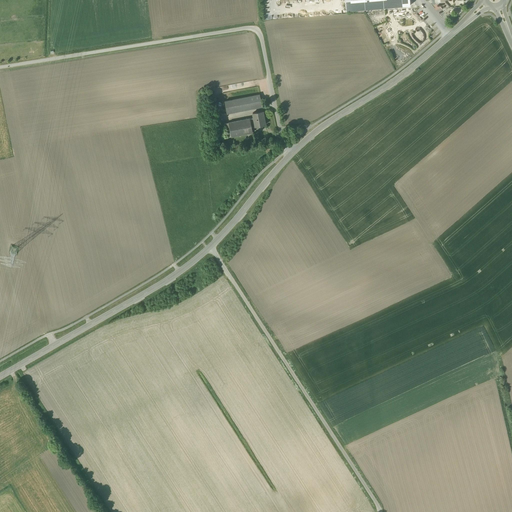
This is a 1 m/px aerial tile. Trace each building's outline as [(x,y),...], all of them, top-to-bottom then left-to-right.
[(343,0),(344,11),(409,6),(408,0),(343,0)] [(439,15),(443,12),(438,6),(434,9),(439,15)] [(260,107),(258,94),(223,100),(225,113),(260,107)] [(261,112),(250,114),(252,127),(263,125),(261,112)] [(249,119),(227,122),(229,137),(251,133),(249,119)]
